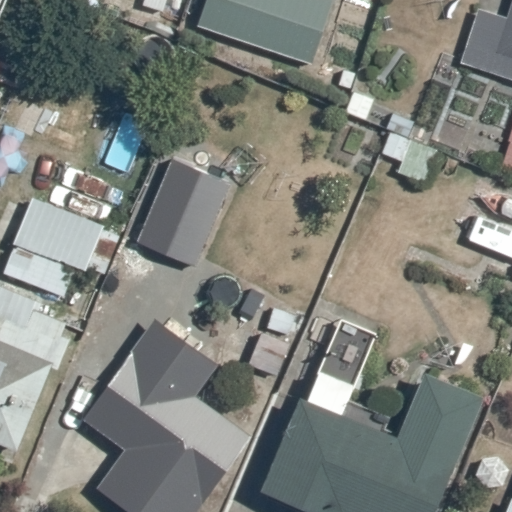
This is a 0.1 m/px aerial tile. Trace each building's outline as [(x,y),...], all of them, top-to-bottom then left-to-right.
[(134,0),(161,9),(163,0),(134,0)] [(323,0),(197,0),(191,22),(305,58),(323,0)] [(475,8),(444,114),(497,130),(491,153),(511,158),(511,0),(506,0),(502,16),(475,8)] [(96,194),(58,181),(50,202),(19,191),(0,245),(0,270),(65,294),(77,262),(101,271),(116,228),(88,218),(96,194)] [(75,314),(0,282),(0,461),(4,464),(47,360),(55,363),(75,314)] [(246,428),(130,348),(82,417),(198,497),(246,428)] [(345,375),(303,358),(252,482),(324,511),(330,511),(332,508),(341,511),(424,511),(474,393),(412,367),(386,431),(331,409),(345,375)] [(511,511),(511,484),(500,511),(511,511)]
